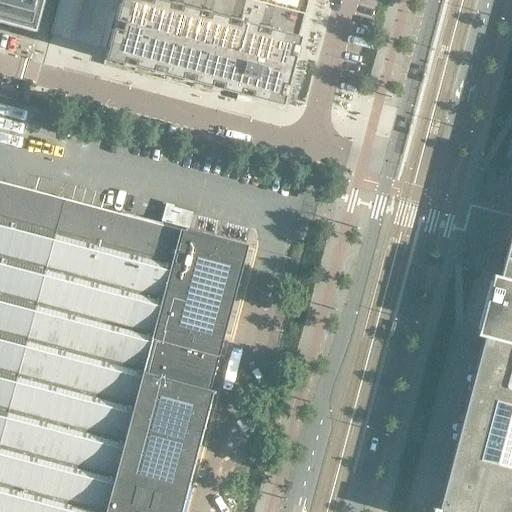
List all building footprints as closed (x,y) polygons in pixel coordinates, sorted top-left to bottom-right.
[(0,0),(0,23),(34,32),(41,0),(0,0)] [(59,0),(55,15),(77,21),(82,0),(259,0),(305,12),(308,0),(59,0)] [(113,27),(104,64),(251,103),(252,96),(282,104),(305,17),(241,0),(120,0),(115,20),(123,22),(121,29),(113,27)] [(0,97),(0,112),(15,115),(14,123),(33,126),(37,104),(0,97)] [(174,511),(206,392),(214,394),(214,392),(205,389),(209,374),(214,356),(215,356),(244,247),(0,182),(0,511),(174,511)] [(511,511),(511,225),(499,277),(492,275),(476,335),(482,337),(437,509),(433,508),(432,509),(433,509),(432,511),(511,511)]
